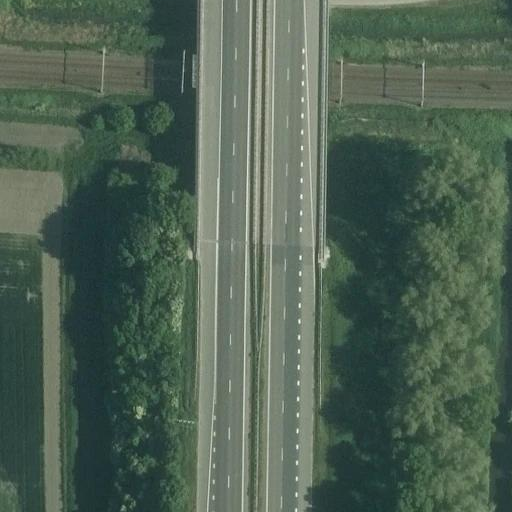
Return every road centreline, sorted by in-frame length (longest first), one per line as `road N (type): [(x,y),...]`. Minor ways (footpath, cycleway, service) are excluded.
road 1 (motorway): [(280,511),(289,0)]
road 2 (motorway): [(234,0),(228,511)]
